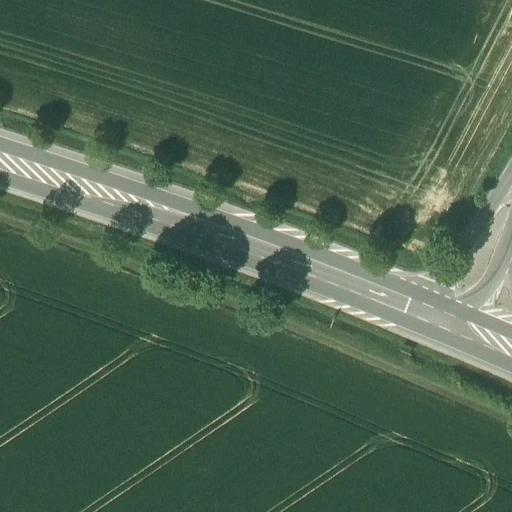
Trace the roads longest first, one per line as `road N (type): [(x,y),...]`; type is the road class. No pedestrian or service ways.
road 1 (track): [(511,432),(142,278),(0,229)]
road 2 (primary): [(444,329),(0,169)]
